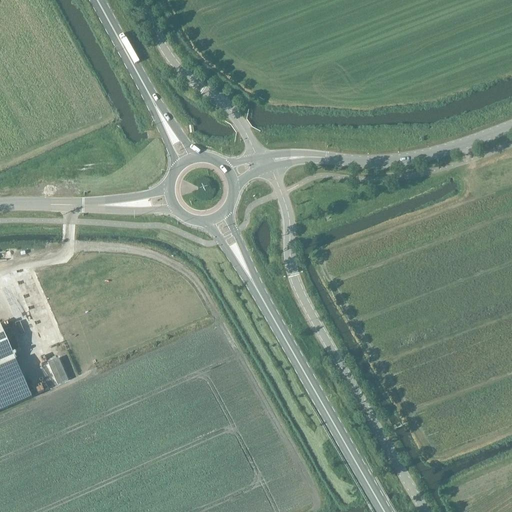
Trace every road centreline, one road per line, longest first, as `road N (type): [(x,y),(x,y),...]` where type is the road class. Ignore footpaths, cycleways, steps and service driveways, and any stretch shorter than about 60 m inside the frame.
road 1 (unclassified): [(425,511),(301,297),(285,204),(264,162)]
road 2 (primary): [(386,511),(217,217)]
road 3 (tertiary): [(264,162),(417,158),(511,127)]
road 4 (unclassified): [(264,162),(226,107),(175,66),(140,0)]
road 5 (primary): [(185,161),(98,0)]
road 6 (tertiary): [(0,206),(170,200)]
